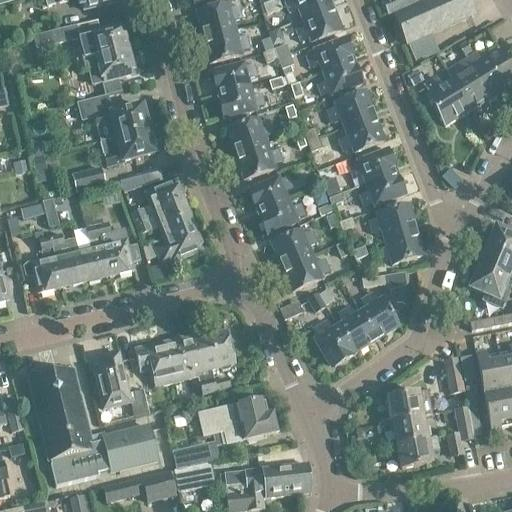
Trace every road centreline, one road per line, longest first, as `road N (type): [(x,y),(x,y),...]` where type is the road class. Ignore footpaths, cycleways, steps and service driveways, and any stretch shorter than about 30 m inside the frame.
road 1 (residential): [(152,0),(187,141),(230,249),(235,283)]
road 2 (residential): [(305,418),(408,347),(452,227)]
road 3 (residential): [(357,0),(452,227)]
road 4 (residential): [(0,341),(235,283)]
road 5 (residential): [(511,476),(422,492),(328,490)]
road 6 (residential): [(305,418),(256,305),(235,283)]
